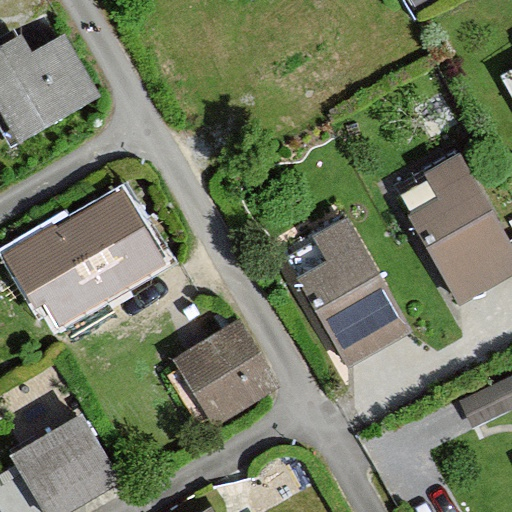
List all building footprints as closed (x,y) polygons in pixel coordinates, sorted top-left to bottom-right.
[(21,43),(0,55),(0,100),(21,137),(93,95),(63,42),(31,60),(21,43)] [(443,204),(411,223),(462,305),(511,274),(511,244),(458,159),(427,178),(443,204)] [(123,192),(11,257),(37,302),(47,296),(61,321),(163,261),(123,192)] [(330,267),(299,286),(347,367),(411,330),(348,224),(315,243),(330,267)] [(241,329),(182,364),(216,420),(274,385),(241,329)] [(81,420),(17,456),(48,511),(62,511),(116,482),(81,420)]
